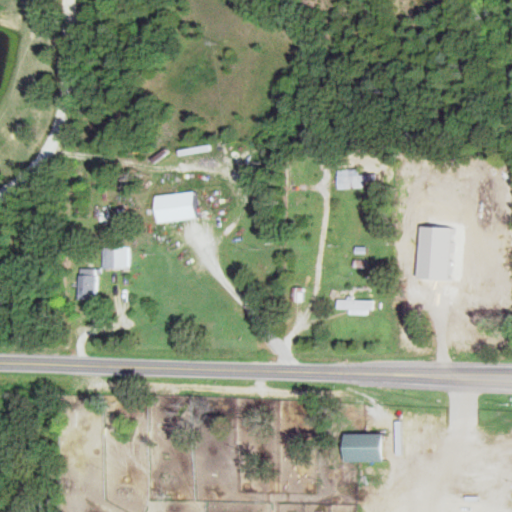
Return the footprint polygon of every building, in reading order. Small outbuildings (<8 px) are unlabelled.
[(348,189),(363,188),(375,188),(375,181),(388,180),(388,174),(369,174),(369,168),(347,169),(348,189)] [(169,222),(208,218),(206,191),(166,195),(169,222)] [(112,268),(139,267),(138,246),(111,247),(112,268)] [(88,300),(106,300),(107,268),(89,268),(88,300)] [(348,308),(360,309),(360,314),(383,314),(383,299),(357,298),(356,299),(348,299),(348,308)] [(394,433),(355,434),(356,462),(395,461),(394,433)]
